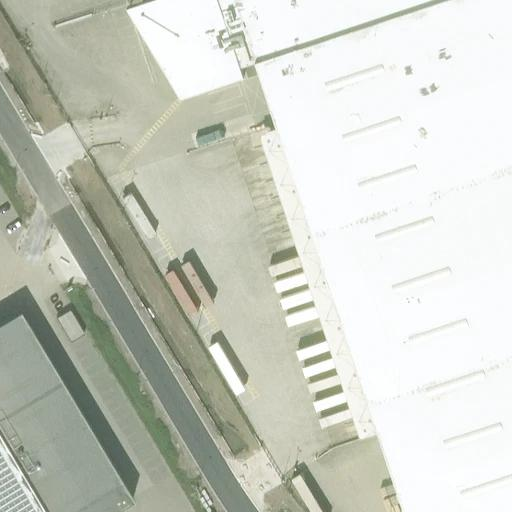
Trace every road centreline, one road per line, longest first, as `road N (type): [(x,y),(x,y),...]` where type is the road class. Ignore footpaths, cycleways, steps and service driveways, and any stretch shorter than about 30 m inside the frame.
road 1 (unknown): [(10,128),(105,107),(137,116),(159,135),(205,263),(284,425),(281,460),(257,511)]
road 2 (unclassified): [(0,111),(237,511)]
